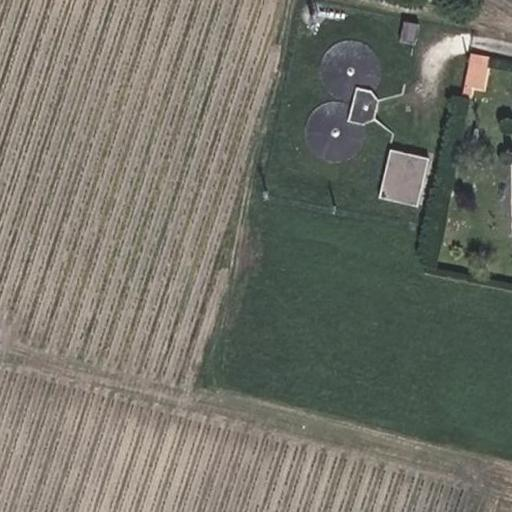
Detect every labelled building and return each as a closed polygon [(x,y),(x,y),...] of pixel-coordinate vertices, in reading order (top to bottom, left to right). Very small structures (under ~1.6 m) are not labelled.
[(414,43),(433,46),(438,22),(419,18),(414,43)] [(391,93),(383,91),(388,67),(387,53),(381,40),(368,31),(353,29),(337,32),(323,43),(316,57),(315,70),(322,92),(304,114),(301,128),(303,145),(315,160),(330,167),(346,166),(361,158),(371,148),(376,136),(374,124),(383,125),(391,93)] [(493,84),(502,86),(509,58),(487,54),(479,81),(493,84)] [(473,101),(488,104),(493,84),(479,81),(473,101)] [(383,190),(423,199),(434,150),(395,140),(383,190)]
